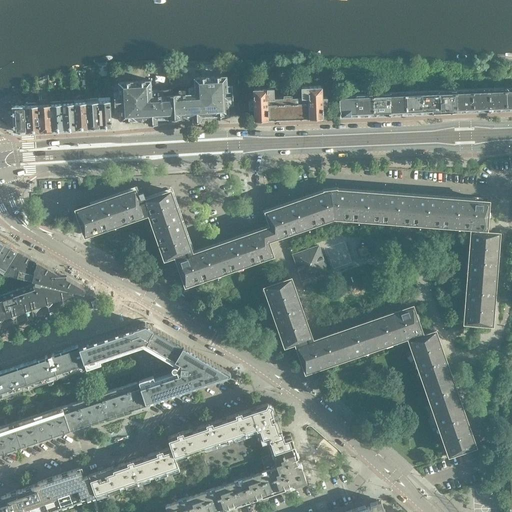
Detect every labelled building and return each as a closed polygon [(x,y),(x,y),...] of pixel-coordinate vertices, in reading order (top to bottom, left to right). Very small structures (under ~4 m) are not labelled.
[(233,104),(231,85),(226,85),(226,75),(194,77),(194,87),(186,87),(186,93),(177,94),(177,93),(172,93),(174,118),(175,118),(176,118),(179,117),(179,118),(180,118),(181,117),(192,116),(192,121),(201,121),(201,116),(212,115),(228,114),(228,104),(233,104)] [(174,118),(172,93),(168,94),(159,95),(159,89),(151,89),(150,80),(118,82),(118,91),(113,92),(114,111),(119,111),(120,121),(136,120),(136,119),(147,119),(148,124),(157,123),(156,118),(167,118),(168,118),(168,119),(169,118),(173,118),(174,118)] [(326,105),(326,97),(322,97),(321,86),(308,86),(308,85),(300,85),(301,96),(291,96),(291,94),(287,94),(288,117),(322,116),(322,105),(326,105)] [(288,117),(287,94),(283,94),(283,97),(274,97),(273,86),(266,87),(266,88),(252,88),(253,99),(248,100),(248,108),(253,108),(253,119),(288,117)] [(511,108),(511,89),(488,91),(489,110),(511,108)] [(472,110),(472,91),(455,92),(456,111),(472,110)] [(489,110),(488,91),(472,91),(472,110),(489,110)] [(439,111),(438,92),(422,93),(423,112),(439,111)] [(456,111),(455,92),(438,92),(439,111),(456,111)] [(423,112),(422,93),(405,94),(406,113),(423,112)] [(389,113),(389,94),(372,95),(373,114),(389,113)] [(406,113),(405,94),(389,94),(389,113),(406,113)] [(373,114),(372,95),(355,96),(356,115),(373,114)] [(356,115),(355,96),(338,96),(339,115),(356,115)] [(111,126),(110,100),(98,101),(99,127),(111,126)] [(87,127),(86,101),(74,102),(75,128),(87,127)] [(99,127),(98,101),(86,101),(87,127),(99,127)] [(75,128),(74,102),(62,103),(63,129),(75,128)] [(63,129),(62,103),(50,104),(51,130),(63,129)] [(39,130),(38,104),(25,105),(27,131),(39,130)] [(51,130),(50,104),(38,104),(39,130),(51,130)] [(27,131),(25,105),(12,106),(14,132),(27,131)] [(381,202),(366,201),(351,199),(352,189),(336,188),(336,190),(324,192),(324,191),(323,189),(309,195),(312,204),(326,199),(332,216),(334,215),(472,226),(470,262),(495,264),(498,233),(485,232),(485,227),(487,201),(480,200),(480,201),(479,209),(471,209),(456,207),(441,206),(426,205),(411,204),(396,203),(381,202)] [(145,199),(142,190),(139,192),(138,191),(135,191),(134,189),(120,194),(119,192),(118,192),(119,195),(122,202),(137,197),(138,201),(145,199)] [(366,201),(367,190),(352,189),(351,199),(366,201)] [(176,205),(171,190),(161,193),(166,208),(176,205)] [(381,202),(382,191),(367,190),(366,201),(381,202)] [(396,203),(397,192),(382,191),(381,202),(396,203)] [(122,202),(119,195),(118,192),(105,197),(108,207),(122,202)] [(411,204),(412,193),(397,192),(396,203),(411,204)] [(185,283),(271,253),(266,239),(332,216),(326,199),(312,204),(298,209),(283,213),(269,219),(271,226),(248,233),(247,234),(248,235),(250,241),(236,246),(222,251),(208,256),(200,259),(197,252),(197,251),(191,253),(190,249),(191,248),(186,233),(176,237),(171,223),(166,208),(161,193),(145,199),(149,211),(165,257),(175,254),(185,283)] [(426,205),(427,195),(412,193),(411,204),(426,205)] [(312,204),(309,195),(294,199),(298,209),(312,204)] [(441,206),(442,196),(427,195),(426,205),(441,206)] [(456,207),(457,197),(442,196),(441,206),(456,207)] [(85,233),(149,211),(145,199),(138,201),(137,197),(122,202),(108,207),(94,212),(79,217),(85,233)] [(108,207),(105,197),(90,202),(94,212),(108,207)] [(471,209),(472,200),(472,198),(457,197),(456,207),(471,209)] [(298,209),(294,199),(280,204),(283,213),(298,209)] [(479,209),(480,201),(480,200),(472,200),(471,209),(479,209)] [(94,212),(90,202),(76,207),(79,217),(94,212)] [(283,213),(280,204),(265,209),(269,219),(283,213)] [(181,219),(176,205),(166,208),(171,223),(181,219)] [(186,233),(181,219),(171,223),(176,237),(186,233)] [(250,241),(248,235),(247,234),(248,233),(248,232),(233,237),(236,246),(250,241)] [(236,246),(233,237),(219,242),(222,251),(236,246)] [(18,249),(0,238),(0,267),(5,271),(18,249)] [(222,251),(219,242),(205,247),(205,248),(208,256),(222,251)] [(327,271),(318,245),(292,254),(301,280),(327,271)] [(208,256),(205,248),(205,249),(197,251),(197,252),(200,259),(208,256)] [(27,277),(37,260),(18,249),(5,271),(7,272),(27,277)] [(81,285),(60,273),(37,260),(27,277),(35,280),(35,283),(42,304),(74,293),(68,291),(69,288),(79,291),(81,285)] [(493,294),(495,264),(470,262),(467,292),(493,294)] [(300,307),(295,293),(290,278),(265,287),(275,316),(300,307)] [(42,304),(35,283),(0,294),(0,296),(6,316),(42,304)] [(491,324),(493,294),(467,292),(465,322),(491,324)] [(420,330),(412,306),(383,316),(392,340),(408,334),(420,330)] [(312,341),(310,336),(300,307),(275,316),(285,344),(295,341),(305,370),(335,360),(326,336),(312,341)] [(392,340),(383,316),(354,326),(362,351),(392,340)] [(228,372),(229,371),(145,322),(142,323),(139,324),(132,327),(110,334),(78,345),(83,362),(143,342),(181,364),(180,373),(140,386),(145,403),(178,392),(210,382),(228,376),(228,375),(227,375),(228,371),(228,372)] [(362,351),(354,326),(326,336),(335,360),(362,351)] [(422,335),(420,330),(408,334),(410,339),(422,335)] [(434,331),(422,335),(410,339),(420,368),(444,360),(434,331)] [(83,362),(78,345),(78,344),(63,349),(70,372),(85,367),(83,362)] [(70,372),(63,349),(48,354),(56,377),(70,372)] [(56,377),(48,354),(33,359),(41,382),(56,377)] [(41,382),(33,359),(18,364),(26,387),(41,382)] [(454,389),(444,360),(420,368),(430,397),(454,389)] [(0,395),(26,387),(18,364),(0,370),(0,395)] [(140,386),(138,380),(112,389),(119,412),(145,403),(140,386)] [(119,412),(112,389),(87,397),(94,420),(119,412)] [(464,417),(454,389),(430,397),(440,425),(464,417)] [(94,420),(87,397),(62,406),(69,429),(94,420)] [(53,511),(53,510),(95,496),(204,459),(209,473),(254,458),(250,447),(267,441),(268,443),(265,444),(268,454),(294,445),(290,433),(283,435),(272,405),(267,402),(167,436),(171,446),(162,449),(161,446),(155,448),(156,451),(147,454),(147,456),(143,458),(142,456),(133,459),(132,456),(126,458),(127,461),(117,464),(118,466),(113,467),(113,466),(103,469),(102,466),(97,468),(98,471),(82,476),(80,468),(42,481),(42,482),(36,484),(34,484),(28,486),(27,486),(27,487),(21,489),(20,489),(14,491),(13,491),(12,492),(6,494),(5,494),(0,495),(0,511),(53,511)] [(0,451),(69,429),(62,406),(0,426),(0,451)] [(474,445),(469,431),(464,417),(440,425),(449,454),(474,445)] [(304,474),(301,466),(298,467),(294,454),(297,453),(294,445),(268,454),(261,457),(265,470),(266,470),(273,492),(280,490),(279,487),(294,482),(295,485),(306,481),(304,474)] [(266,470),(265,470),(238,480),(245,502),(253,499),(252,497),(265,492),(266,495),(273,492),(266,470)] [(174,480),(173,477),(171,474),(164,477),(166,483),(174,480)] [(245,502),(238,480),(182,499),(186,511),(206,511),(209,511),(215,511),(225,509),(224,506),(237,501),(238,504),(245,502)] [(144,490),(143,487),(142,484),(134,487),(136,493),(144,490)] [(115,500),(114,498),(113,494),(105,497),(107,503),(115,500)] [(186,511),(182,499),(165,505),(167,511),(186,511)] [(384,511),(380,499),(355,508),(355,511),(384,511)]
